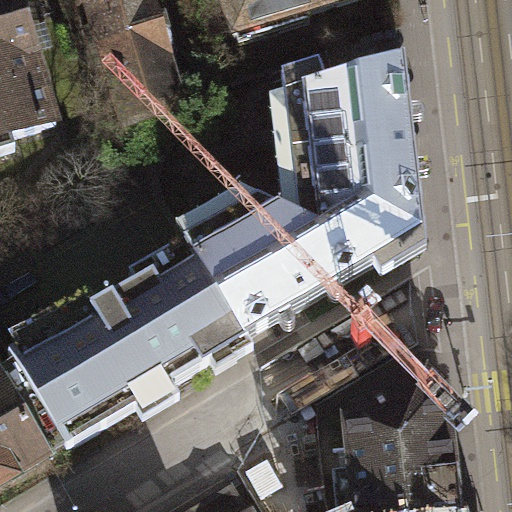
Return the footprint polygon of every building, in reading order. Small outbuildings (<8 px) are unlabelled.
[(0,0),(0,156),(16,152),(13,141),(57,128),(18,0),(0,0)] [(88,0),(125,125),(179,109),(147,0),(88,0)] [(223,0),(234,37),(358,0),(223,0)] [(288,193),(289,216),(273,216),(263,219),(256,206),(230,221),(237,233),(196,258),(247,343),(290,316),(369,270),(372,279),(427,250),(415,151),(408,88),(332,95),(333,107),(290,112),(297,184),(288,193)] [(252,351),(247,343),(196,258),(189,247),(171,257),(174,263),(95,310),(87,297),(51,319),(58,330),(9,359),(66,453),(135,411),(140,420),(178,397),(173,389),(229,355),(233,363),(252,351)] [(453,511),(438,392),(417,376),(341,423),(350,511),(453,511)] [(0,490),(49,462),(0,380),(0,490)] [(243,511),(231,490),(194,511),(243,511)] [(319,511),(313,490),(277,503),(279,511),(319,511)]
